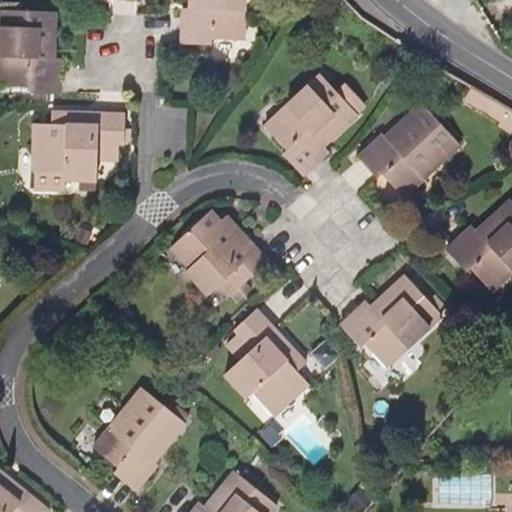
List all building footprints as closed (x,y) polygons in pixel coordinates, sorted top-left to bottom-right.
[(246,41),(246,0),(191,0),(191,8),(184,7),(183,44),(213,45),(213,40),(246,41)] [(62,95),(64,58),(56,58),(58,12),(2,10),(0,48),(0,88),(34,89),(34,94),(62,95)] [(326,146),(360,114),(323,74),(267,127),(287,150),(283,154),(304,176),(331,151),(326,146)] [(503,121),(511,107),(490,94),(482,108),(503,121)] [(405,198),(462,146),(423,103),(387,136),(384,133),(358,157),(379,179),(383,175),(405,198)] [(120,161),(120,145),(132,145),(133,129),(127,129),(127,113),(53,111),(53,124),(36,124),(35,171),(36,171),(36,192),(68,193),(68,181),(98,182),(98,161),(120,161)] [(494,293),(511,275),(511,199),(511,200),(479,231),(475,225),(448,250),(469,272),(472,269),(494,293)] [(271,261),(228,215),(223,220),(213,210),(172,248),(190,267),(186,271),(209,296),(219,286),(230,298),(232,295),(238,303),(253,289),(246,283),(271,261)] [(386,367),(444,315),(407,275),(373,306),(369,301),(342,326),(362,348),(366,344),(386,367)] [(299,371),(308,363),(259,308),(235,329),(239,334),(227,345),(241,361),(226,374),(248,400),(254,394),(275,417),(311,384),(299,371)] [(327,370),(342,356),(327,339),(312,354),(327,370)] [(157,462),(188,424),(185,422),(191,416),(179,406),(174,413),(142,388),(94,447),(118,467),(114,473),(138,492),(160,464),(157,462)] [(49,511),(51,510),(0,468),(0,511),(49,511)] [(273,511),(279,505),(236,471),(206,507),(201,503),(193,511),(273,511)]
